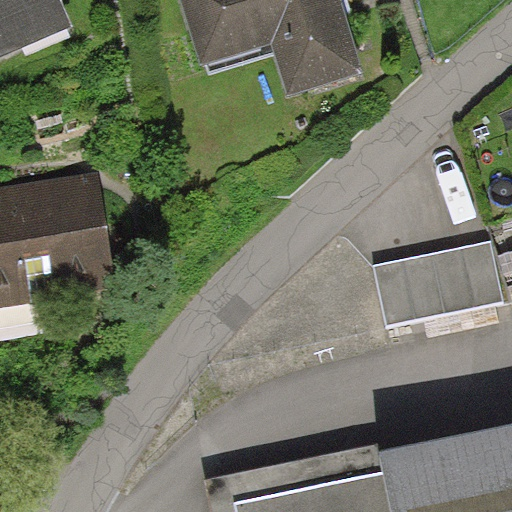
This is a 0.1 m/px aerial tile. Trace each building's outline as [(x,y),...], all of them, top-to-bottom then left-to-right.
[(0,0),(0,58),(62,36),(48,0),(0,0)] [(332,0),(183,0),(204,74),(269,56),(283,108),(357,88),(332,0)] [(0,298),(109,286),(97,183),(0,194),(0,298)] [(511,304),(503,243),(380,261),(389,326),(511,308),(511,304)] [(511,511),(511,448),(378,477),(375,459),(212,493),(216,511),(511,511)]
